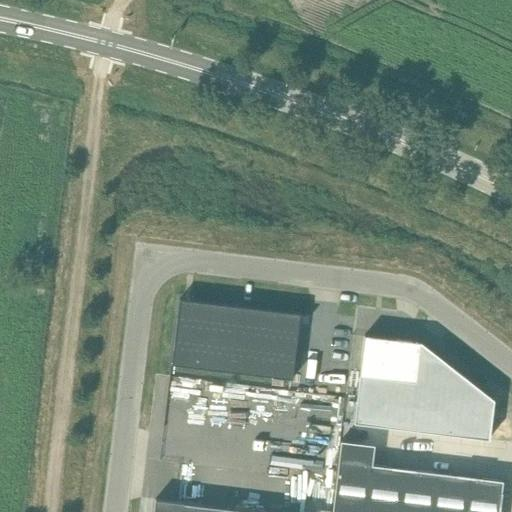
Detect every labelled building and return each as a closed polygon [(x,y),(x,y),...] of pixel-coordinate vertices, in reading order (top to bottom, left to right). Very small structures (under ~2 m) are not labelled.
[(300,313),(179,299),(171,364),(292,379),(300,313)] [(364,335),(354,422),(489,439),(494,399),(442,359),(418,356),(420,341),(414,341),(414,342),(394,339),(394,338),(364,335)] [(331,511),(364,511),(370,465),(372,445),(340,441),(331,511)] [(364,511),(397,511),(403,469),(370,465),(364,511)] [(397,511),(430,511),(436,473),(403,469),(397,511)] [(430,511),(464,511),(468,477),(436,473),(430,511)] [(464,511),(497,511),(501,481),(468,477),(464,511)] [(260,511),(155,499),(153,511),(260,511)]
